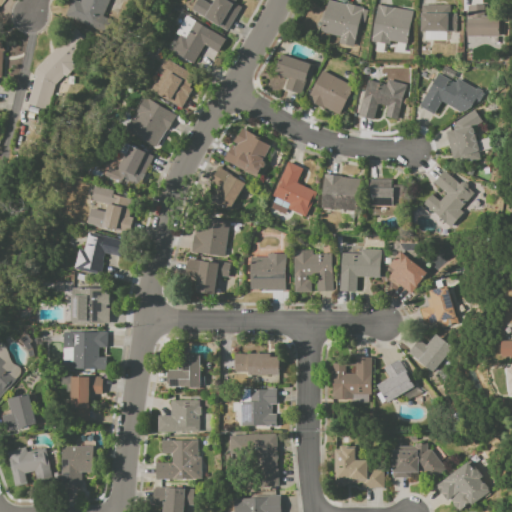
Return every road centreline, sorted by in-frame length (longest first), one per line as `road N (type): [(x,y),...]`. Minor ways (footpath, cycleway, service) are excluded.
road 1 (residential): [(118,511),(176,195),(280,0)]
road 2 (residential): [(377,324),(147,322)]
road 3 (residential): [(419,150),(339,149),(231,92)]
road 4 (residential): [(312,511),(303,323)]
